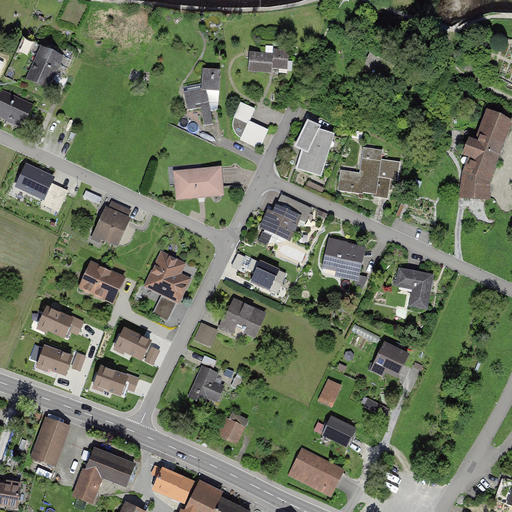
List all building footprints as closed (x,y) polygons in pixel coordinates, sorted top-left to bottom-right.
[(45,43),(28,77),(53,89),(69,55),(45,43)] [(252,54),(251,72),(273,74),(273,68),(288,70),(290,51),(275,49),(275,56),(252,54)] [(390,62),(371,53),(359,78),(377,87),(390,62)] [(213,125),(207,91),(221,92),(222,71),(204,70),(204,91),(186,94),(189,110),(202,108),(205,127),(213,125)] [(3,88),(0,95),(0,114),(25,127),(36,104),(3,88)] [(257,110),(241,102),(233,118),(247,125),(240,141),(261,151),(270,131),(251,122),(257,110)] [(511,134),(511,121),(490,113),(478,141),(474,139),(467,156),(471,158),(465,173),(462,198),(491,200),(492,183),(511,134)] [(297,148),(303,151),(298,170),(323,178),(337,136),(322,131),(323,128),(310,122),(297,148)] [(342,172),(339,191),(396,200),(402,163),(382,160),(383,151),(364,148),(361,174),(342,172)] [(42,205),(61,212),(70,189),(54,183),(58,174),(26,163),(16,188),(44,199),(42,205)] [(221,168),(177,171),(179,197),(223,194),(221,168)] [(113,203),(110,209),(108,208),(93,241),(103,245),(105,240),(122,248),(134,221),(129,219),(132,212),(113,203)] [(304,217),(279,206),(276,212),(271,210),(262,229),(292,243),(304,217)] [(367,247),(329,238),(323,266),(360,275),(367,247)] [(180,303),(190,282),(179,276),(184,265),(163,254),(147,287),(180,303)] [(93,263),(82,287),(114,302),(125,277),(93,263)] [(436,275),(401,268),(398,282),(416,286),(413,304),(430,307),(436,275)] [(365,286),(368,277),(361,275),(358,283),(365,286)] [(269,312),(235,297),(221,329),(241,338),(245,330),(258,336),(269,312)] [(154,315),(168,323),(177,306),(162,298),(154,315)] [(48,309),(40,326),(68,339),(73,328),(80,331),(84,323),(70,316),(69,319),(48,309)] [(195,336),(212,343),(218,329),(202,321),(195,336)] [(151,342),(125,330),(117,347),(142,360),(151,342)] [(36,346),(31,359),(40,363),(39,365),(66,375),(72,358),(45,347),(44,349),(36,346)] [(389,373),(400,379),(411,358),(386,346),(374,371),(386,378),(389,373)] [(153,348),(146,362),(153,365),(160,352),(153,348)] [(78,354),(73,368),(81,371),(86,357),(78,354)] [(203,365),(189,397),(206,404),(209,397),(220,401),(227,386),(216,381),(220,372),(203,365)] [(125,397),(129,386),(136,388),(139,379),(124,374),(123,376),(102,368),(95,386),(125,397)] [(328,379),(316,402),(333,411),(345,387),(328,379)] [(366,406),(384,413),(387,406),(368,398),(366,406)] [(239,447),(249,425),(229,415),(218,436),(239,447)] [(332,416),(322,436),(351,450),(361,431),(332,416)] [(70,425),(49,417),(33,456),(55,465),(70,425)] [(89,467),(129,484),(138,463),(98,446),(89,467)] [(303,449),(288,477),(331,499),(346,470),(303,449)] [(196,481),(165,465),(153,490),(183,505),(196,481)] [(85,467),(74,495),(94,504),(106,475),(85,467)] [(0,504),(21,508),(24,486),(0,481),(0,504)] [(188,511),(189,511),(216,511),(224,497),(226,492),(203,481),(188,511)] [(253,511),(254,511),(224,497),(216,511),(253,511)] [(148,511),(150,510),(128,499),(121,511),(148,511)]
